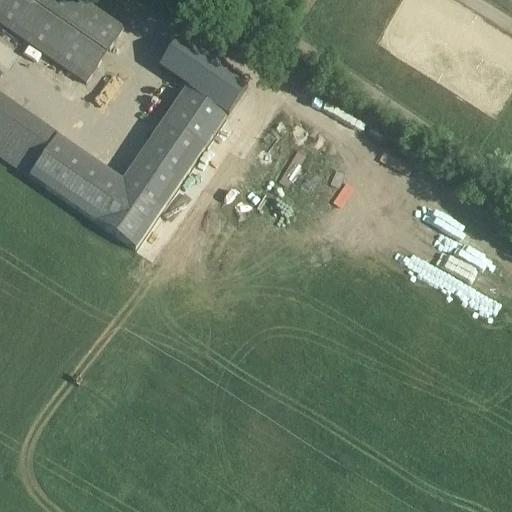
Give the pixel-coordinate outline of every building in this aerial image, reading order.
[(124,30),(80,0),(0,0),(0,27),(85,88),(124,30)] [(0,74),(0,161),(27,181),(57,138),(0,99),(0,76),(1,75),(0,74)] [(225,122),(183,93),(121,183),(93,225),(135,253),(225,122)] [(93,225),(121,183),(57,138),(27,181),(93,225)] [(372,168),(364,188),(399,202),(407,182),(372,168)] [(151,263),(167,241),(152,230),(136,252),(151,263)]
